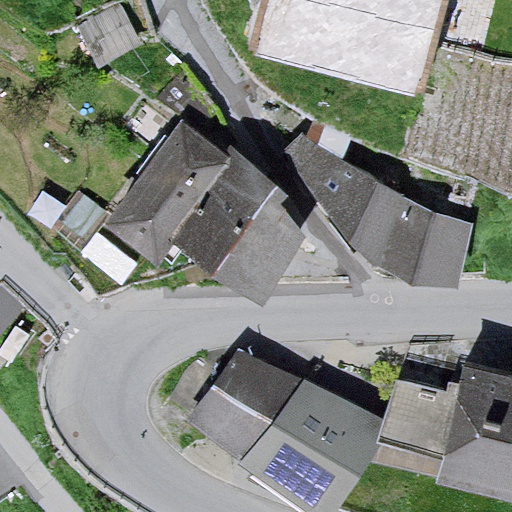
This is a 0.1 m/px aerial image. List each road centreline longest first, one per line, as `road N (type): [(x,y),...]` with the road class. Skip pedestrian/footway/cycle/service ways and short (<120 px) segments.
road 1 (residential): [(93,351),(138,317),(192,309),(511,313)]
road 2 (residential): [(207,511),(114,453),(82,407),(93,351)]
road 3 (residential): [(93,351),(0,254)]
